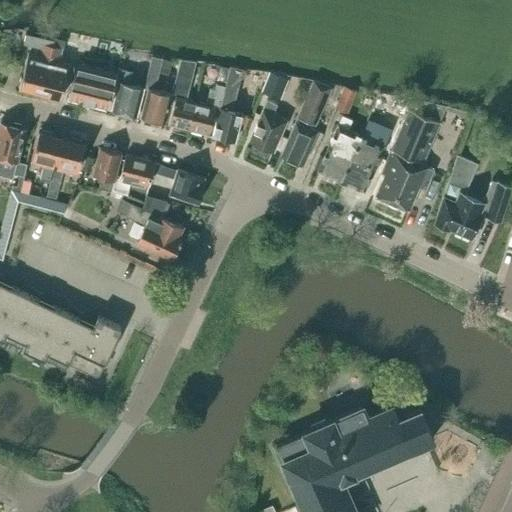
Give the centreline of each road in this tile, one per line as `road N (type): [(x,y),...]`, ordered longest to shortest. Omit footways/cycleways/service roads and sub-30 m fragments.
road 1 (unclassified): [(43,506),(84,481),(143,399),(249,178)]
road 2 (unclassified): [(511,300),(249,178)]
road 3 (residential): [(249,178),(172,147),(0,101)]
